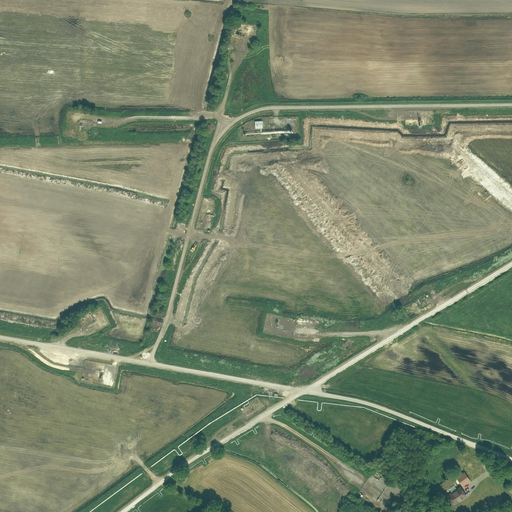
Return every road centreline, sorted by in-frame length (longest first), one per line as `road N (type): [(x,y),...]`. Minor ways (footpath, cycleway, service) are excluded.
road 1 (track): [(149,362),(208,152),(232,119),(280,105),(511,102)]
road 2 (track): [(511,261),(198,452),(118,511)]
road 3 (track): [(0,336),(305,388)]
road 4 (unclassified): [(511,458),(381,406),(305,388)]
road 5 (track): [(260,415),(380,490)]
road 6 (track): [(220,116),(92,120)]
